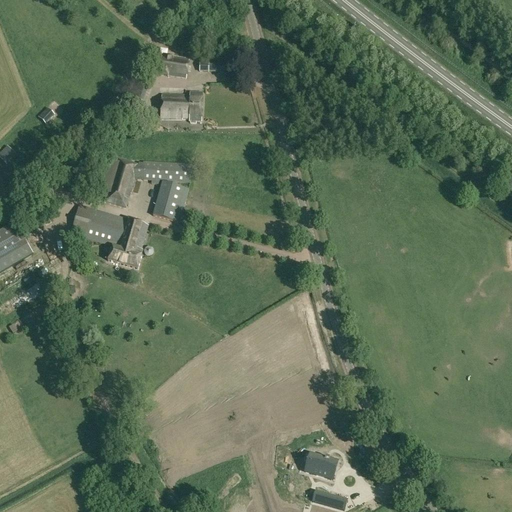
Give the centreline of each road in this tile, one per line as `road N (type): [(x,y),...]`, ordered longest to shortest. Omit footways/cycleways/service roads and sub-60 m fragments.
road 1 (secondary): [(432,511),(387,451),(351,375),(244,0)]
road 2 (track): [(0,222),(63,182),(145,49)]
road 3 (primary): [(511,126),(345,0)]
road 4 (track): [(65,315),(63,182)]
